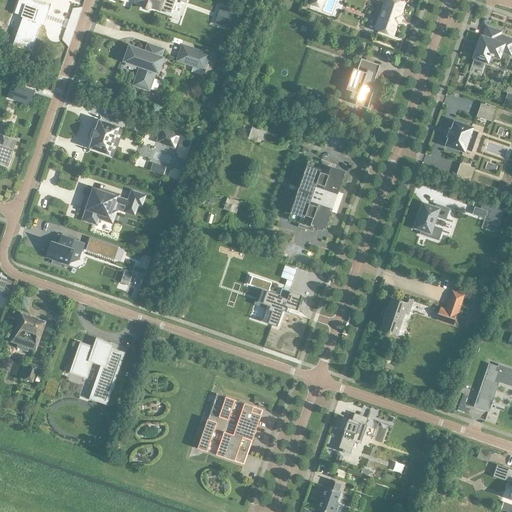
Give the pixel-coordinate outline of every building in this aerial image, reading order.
[(13,45),(13,46),(31,52),(31,51),(29,51),(31,45),(32,45),(41,20),(42,20),(48,4),(51,5),(52,4),(40,0),(28,0),(27,5),(25,5),(21,17),(27,19),(24,28),(22,28),(18,40),(17,39),(14,45),(13,45)] [(135,0),(135,1),(143,4),(143,6),(143,7),(144,8),(146,9),(147,9),(149,9),(150,8),(151,7),(160,10),(160,9),(171,13),(175,0),(177,0),(187,3),(187,0),(135,0)] [(379,0),(385,2),(380,18),(378,18),(374,30),(378,31),(393,36),(404,4),(393,0),(379,0)] [(232,29),(237,14),(225,10),(220,25),(232,29)] [(484,38),(482,37),(472,65),(482,68),(484,62),(487,63),(490,56),(493,57),(494,56),(499,58),(504,45),(511,48),(511,40),(499,36),(501,32),(487,28),(484,38)] [(130,47),(125,61),(127,62),(127,61),(139,65),(139,66),(141,67),(135,85),(149,90),(156,92),(160,81),(153,78),(155,72),(158,73),(163,59),(160,58),(163,50),(148,45),(147,48),(148,49),(147,53),(130,47)] [(209,55),(183,46),(178,60),(194,66),(195,65),(203,68),(203,69),(204,69),(209,55)] [(370,83),(374,84),(380,65),(361,59),(357,70),(354,69),(346,90),(359,94),(355,105),(368,109),(375,89),(368,87),(370,83)] [(14,90),(13,92),(14,92),(11,100),(29,106),(34,90),(15,84),(13,90),(14,90)] [(511,97),(506,95),(503,104),(511,107),(511,106),(511,97)] [(481,104),(476,116),(490,120),(494,109),(481,104)] [(99,122),(97,130),(95,130),(92,138),(94,139),(91,147),(90,148),(91,148),(109,154),(108,154),(109,155),(110,153),(118,129),(119,128),(118,127),(118,128),(101,122),(100,121),(99,122)] [(446,146),(447,146),(464,152),(465,153),(465,152),(466,150),(471,152),(475,142),(469,140),(473,129),(473,128),(472,128),(455,122),(454,121),(454,122),(451,130),(450,130),(449,129),(449,130),(447,136),(447,137),(448,137),(449,138),(446,145),(446,146)] [(179,134),(163,128),(162,128),(162,129),(157,141),(157,142),(158,142),(174,148),(175,148),(175,147),(180,135),(180,134),(179,134)] [(267,132),(254,128),(249,140),(262,145),(267,132)] [(0,164),(8,168),(14,152),(12,151),(16,141),(5,138),(5,140),(3,144),(0,143),(0,164)] [(329,162),(321,160),(320,164),(309,160),(288,219),(299,223),(298,227),(305,229),(314,206),(310,204),(314,192),(317,184),(321,186),(329,162)] [(336,165),(329,162),(321,186),(324,187),(323,190),(338,195),(346,172),(335,169),(336,165)] [(487,162),(485,168),(494,172),(497,166),(487,162)] [(460,164),(456,176),(469,181),(473,169),(460,164)] [(112,222),(116,212),(111,210),(115,201),(128,205),(126,211),(134,214),(138,203),(142,205),(145,196),(132,192),(129,202),(116,197),(116,195),(102,190),(101,192),(94,190),(84,220),(96,224),(98,218),(112,222)] [(243,203),(230,199),(225,211),(238,216),(243,203)] [(333,209),(318,204),(317,207),(314,206),(305,229),(313,232),(314,228),(325,232),(333,209)] [(438,209),(424,204),(423,205),(420,213),(420,214),(419,218),(418,218),(418,219),(415,227),(415,228),(416,229),(421,231),(420,234),(438,240),(442,229),(433,226),(436,217),(446,220),(449,209),(440,206),(438,209)] [(474,207),(472,214),(484,218),(484,219),(496,223),(501,210),(482,204),(480,209),(474,207)] [(51,242),(46,257),(53,259),(52,263),(61,266),(62,263),(69,265),(74,250),(82,253),(85,243),(61,235),(58,244),(51,242)] [(91,237),(86,249),(115,259),(119,247),(91,237)] [(135,266),(133,271),(145,275),(146,270),(135,266)] [(264,323),(277,327),(283,311),(286,312),(288,308),(297,311),(303,296),(282,288),(280,295),(269,291),(272,283),(250,275),(250,276),(252,277),(249,285),(247,284),(262,290),(257,302),(270,307),(264,323)] [(464,295),(453,291),(446,310),(440,308),(436,319),(454,325),(464,295)] [(413,300),(406,298),(404,302),(392,298),(388,309),(387,308),(384,319),(385,319),(381,330),(387,332),(386,333),(390,335),(391,333),(397,335),(404,313),(408,314),(413,300)] [(19,343),(18,345),(17,348),(28,351),(29,347),(35,349),(36,349),(36,348),(44,323),(45,323),(45,322),(44,322),(37,320),(36,319),(36,320),(30,318),(31,317),(30,317),(23,315),(22,314),(21,315),(22,315),(13,340),(12,341),(13,342),(14,341),(19,343)] [(153,338),(150,346),(161,350),(164,342),(153,338)] [(82,345),(72,372),(86,376),(92,360),(103,364),(92,398),(106,403),(123,354),(109,349),(111,345),(98,341),(95,349),(82,345)] [(33,382),(38,367),(30,364),(25,379),(33,382)] [(489,365),(478,397),(488,400),(492,388),(490,387),(492,383),(493,380),(495,380),(499,368),(498,368),(489,365)] [(493,380),(492,383),(497,385),(499,380),(511,384),(511,370),(499,366),(498,368),(499,368),(495,380),(493,380)] [(205,425),(206,426),(201,438),(198,447),(197,449),(206,452),(206,451),(226,458),(226,459),(234,461),(244,465),(244,464),(245,464),(248,454),(248,452),(249,453),(252,443),(251,443),(252,442),(255,433),(259,421),(263,411),(263,410),(253,406),(245,403),(245,404),(217,394),(216,395),(213,404),(212,406),(209,415),(209,416),(208,416),(205,425)] [(343,436),(338,449),(351,453),(355,441),(361,443),(367,425),(366,425),(368,418),(355,413),(352,420),(349,419),(346,429),(347,429),(345,437),(343,436)] [(491,463),(494,454),(482,450),(479,459),(491,463)] [(511,483),(511,492),(511,496),(509,500),(511,500),(511,469),(491,462),(491,463),(497,465),(492,477),(511,483)] [(348,473),(337,469),(334,477),(345,481),(348,473)] [(320,510),(318,511),(340,511),(343,505),(337,503),(341,492),(338,491),(341,483),(330,480),(327,488),(325,487),(323,493),(322,497),(317,509),(320,510)]
